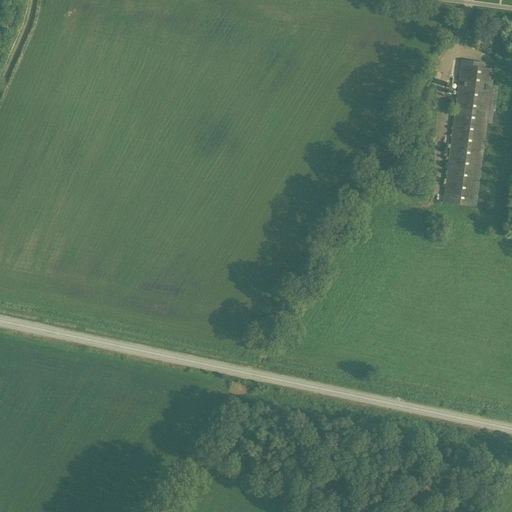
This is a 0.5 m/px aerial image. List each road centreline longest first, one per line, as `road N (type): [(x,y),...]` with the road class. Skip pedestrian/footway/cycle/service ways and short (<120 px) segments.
road 1 (track): [(266,349),(470,0)]
road 2 (track): [(165,511),(245,384)]
